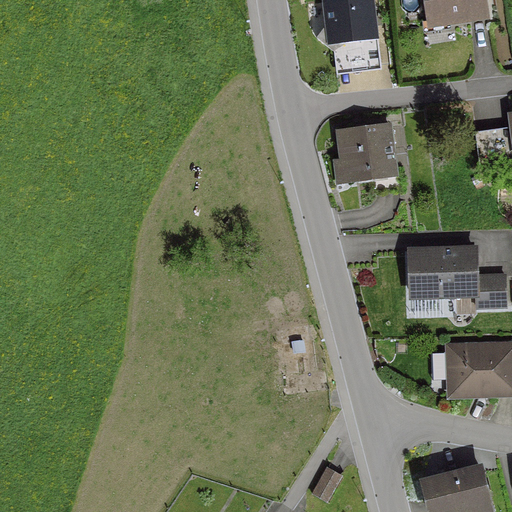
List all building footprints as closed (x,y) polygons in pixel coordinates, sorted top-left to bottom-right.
[(377,37),(373,0),(324,0),(329,42),(377,37)] [(485,16),(482,0),(422,0),(426,25),(485,16)] [(511,113),(508,114),(508,113),(498,114),(500,126),(510,125),(511,139),(511,143),(502,145),(504,156),(511,154),(511,113)] [(392,174),(386,127),(338,133),(341,161),(345,161),(347,180),(392,174)] [(473,278),(472,249),(408,251),(410,298),(473,295),(474,308),(504,307),(503,277),(473,278)] [(452,373),(453,395),(511,393),(511,346),(448,349),(449,373),(452,373)] [(488,511),(477,467),(421,481),(428,511),(455,511),(467,509),(467,511),(488,511)] [(325,469),(310,495),(323,502),(338,477),(325,469)]
